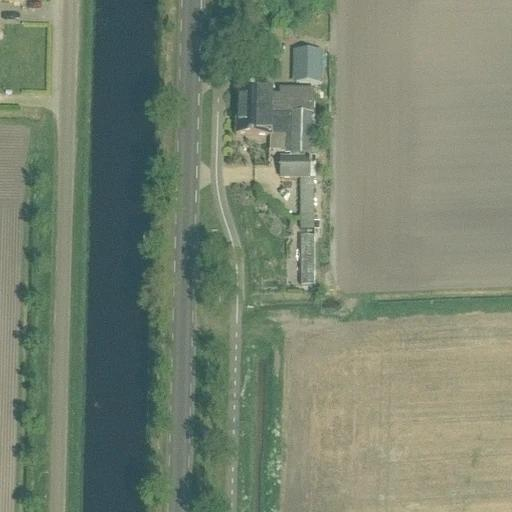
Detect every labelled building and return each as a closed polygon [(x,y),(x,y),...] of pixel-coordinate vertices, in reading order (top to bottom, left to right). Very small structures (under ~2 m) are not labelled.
[(320,87),(321,55),(297,54),(296,87),(320,87)] [(312,115),(314,115),(315,95),(280,94),(279,104),(272,104),(272,93),(237,92),(237,114),(312,115)] [(310,164),(312,119),(312,115),(237,114),(236,139),(271,141),(271,135),(290,136),(290,163),(281,163),(280,183),(295,184),(309,184),(309,164),(310,164)] [(310,234),(309,184),(295,184),(296,234),(310,234)] [(294,285),(308,285),(308,238),(294,238),(294,285)]
